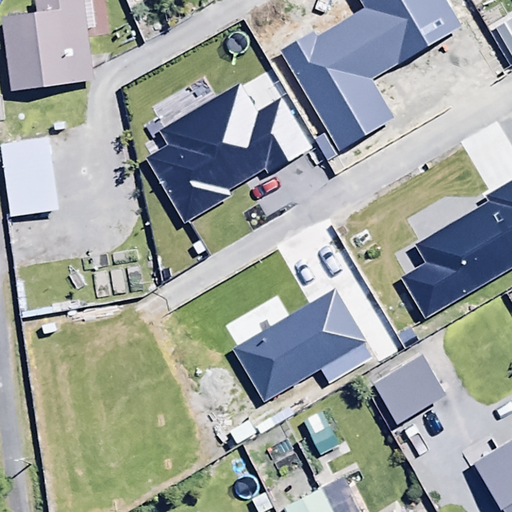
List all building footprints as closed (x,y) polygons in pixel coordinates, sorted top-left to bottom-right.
[(32,15),(0,19),(0,32),(8,93),(93,83),(88,39),(109,36),(103,0),(40,0),(30,1),(32,15)] [(45,140),(0,145),(0,164),(7,220),(54,215),(45,140)] [(370,388),(392,426),(442,397),(420,359),(370,388)] [(336,449),(316,406),(296,416),(316,459),(336,449)] [(511,511),(511,437),(469,463),(499,511),(511,511)] [(282,511),(359,511),(344,479),(282,510),(282,511)]
